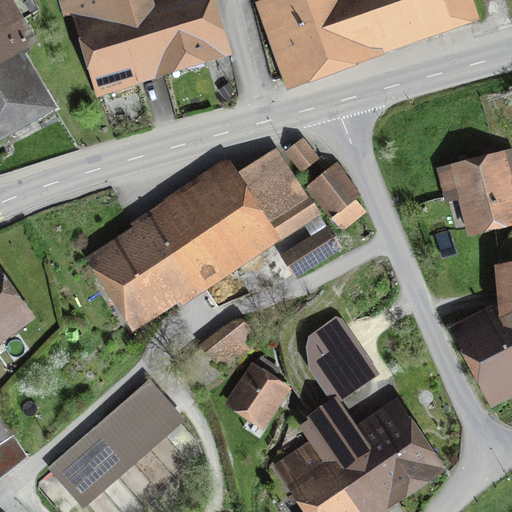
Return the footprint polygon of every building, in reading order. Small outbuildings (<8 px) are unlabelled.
[(0,0),(0,135),(63,99),(4,0),(0,0)] [(61,0),(94,109),(241,66),(221,0),(61,0)] [(474,0),(283,0),(260,8),(287,83),(480,14),(474,0)] [(303,142),(289,151),(301,169),(315,159),(303,142)] [(275,146),(94,259),(135,323),(315,210),(275,146)] [(511,156),(452,170),(468,245),(511,235),(511,156)] [(335,176),(320,187),(346,222),(362,211),(335,176)] [(502,310),(460,330),(494,397),(511,388),(511,263),(498,265),(502,310)] [(0,354),(43,323),(0,264),(0,354)] [(343,322),(314,341),(315,369),(339,406),(381,379),(343,322)] [(238,323),(180,365),(195,386),(254,344),(238,323)] [(293,390),(254,367),(228,413),(267,436),(293,390)] [(87,511),(184,423),(148,384),(49,475),(82,511),(87,511)] [(312,445),(277,469),(305,511),(394,511),(451,474),(402,402),(363,428),(347,405),(304,434),(312,445)] [(0,441),(12,434),(0,415),(0,441)] [(0,444),(0,476),(26,456),(13,436),(0,444)]
